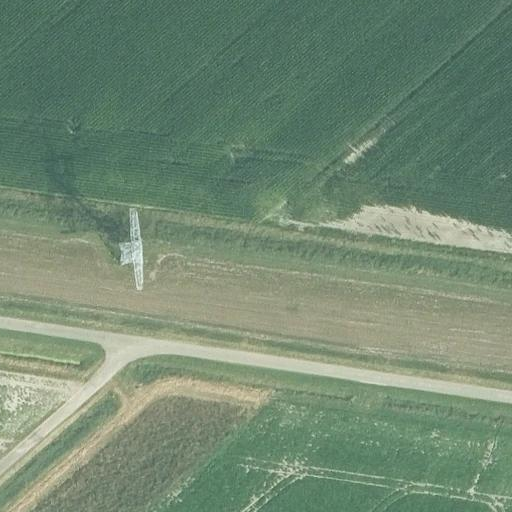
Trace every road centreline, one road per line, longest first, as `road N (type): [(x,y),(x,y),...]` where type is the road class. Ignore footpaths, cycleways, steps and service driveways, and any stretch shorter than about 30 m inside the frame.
road 1 (unclassified): [(511,399),(117,341)]
road 2 (unclassified): [(0,466),(112,365),(117,341)]
